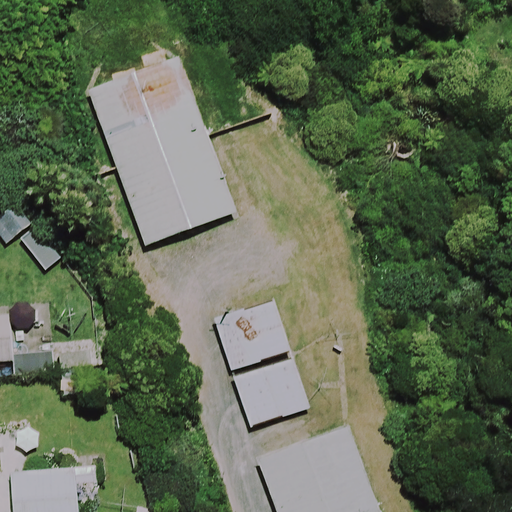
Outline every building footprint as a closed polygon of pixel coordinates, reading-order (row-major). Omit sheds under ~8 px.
[(234,217),(177,63),(88,95),(144,250),(234,217)] [(21,205),(0,221),(0,226),(43,280),(66,261),(21,205)] [(0,322),(0,364),(8,364),(9,382),(88,377),(86,345),(52,347),(50,305),(2,307),(3,322),(0,322)] [(303,413),(268,306),(210,325),(245,432),(303,413)] [(374,511),(344,430),(255,463),(272,511),(374,511)] [(26,511),(74,511),(75,492),(98,493),(98,467),(27,466),(26,511)]
